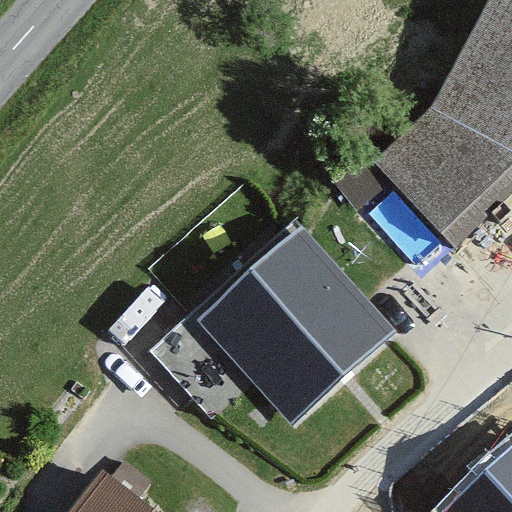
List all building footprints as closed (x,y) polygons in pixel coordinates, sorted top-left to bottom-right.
[(511,0),(484,0),(432,98),(379,146),(451,225),(511,170),(511,0)] [(393,176),(363,209),(402,244),(432,211),(393,176)] [(396,331),(302,226),(196,320),(291,425),(396,331)] [(511,511),(511,440),(436,511),(511,511)] [(159,511),(104,469),(70,511),(159,511)]
